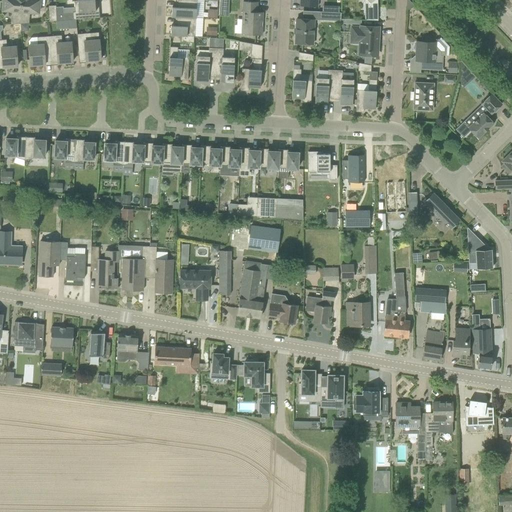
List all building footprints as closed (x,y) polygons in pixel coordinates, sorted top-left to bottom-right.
[(20,24),(21,0),(3,0),(3,10),(12,11),(11,24),(20,24)] [(21,0),(20,24),(29,23),(30,12),(39,13),(39,0),(21,0)] [(99,17),(98,2),(98,1),(97,0),(80,0),(73,1),(74,1),(75,12),(73,12),(73,20),(76,19),(95,18),(96,17),(99,17)] [(196,17),(196,0),(177,0),(177,7),(172,7),(171,16),(177,17),(177,16),(196,17)] [(220,0),(220,15),(229,15),(229,0),(220,0)] [(243,1),(242,34),(262,35),(263,12),(257,12),(257,2),(243,1)] [(73,20),(73,12),(64,12),(63,7),(56,7),(56,21),(68,20),(73,20)] [(217,17),(217,9),(208,8),(208,17),(217,17)] [(324,12),(323,20),(340,21),(341,13),(324,12)] [(170,35),(181,35),(194,36),(195,36),(196,17),(177,16),(177,17),(176,26),(171,25),(170,35)] [(76,27),(76,19),(73,20),(68,20),(68,28),(76,27)] [(296,19),(295,43),(313,44),(314,19),(296,19)] [(217,35),(217,26),(206,26),(206,35),(217,35)] [(360,35),(360,44),(359,55),(377,56),(378,27),(361,26),(361,27),(352,27),(351,35),(360,35)] [(86,61),(92,60),(101,59),(99,40),(90,41),(90,33),(77,34),(79,59),(86,59),(86,61)] [(62,35),(49,36),(51,61),(58,61),(58,63),(73,62),(71,42),(62,43),(62,35)] [(45,62),(51,61),(49,36),(37,37),(38,45),(29,45),(30,65),(45,64),(45,62)] [(208,37),(208,46),(223,46),(223,37),(208,37)] [(435,46),(435,42),(432,42),(428,37),(423,42),(417,41),(416,45),(413,47),(416,51),(416,60),(420,61),(420,69),(442,70),(442,55),(441,55),(441,52),(435,46)] [(0,65),(3,65),(3,67),(18,66),(16,46),(7,47),(6,39),(0,39),(0,65)] [(239,41),(239,50),(251,50),(252,44),(239,41)] [(178,47),(170,47),(169,75),(180,76),(180,80),(187,80),(188,58),(177,58),(178,47)] [(214,77),(216,48),(209,48),(208,56),(197,55),(196,81),(208,81),(208,77),(214,77)] [(223,48),(216,48),(214,77),(220,77),(220,82),(233,82),(234,57),(223,57),(223,48)] [(313,55),(298,52),(298,60),(313,61),(313,55)] [(253,69),(242,69),(241,91),(248,91),(249,87),(260,88),(261,59),(254,59),(253,69)] [(461,76),(460,79),(470,71),(461,60),(459,61),(461,76)] [(371,65),(359,63),(358,71),(371,72),(371,65)] [(301,69),(293,69),(292,98),(303,98),(303,102),(311,102),(312,80),(300,80),(301,69)] [(328,99),(334,99),(335,70),(328,70),(327,78),(316,77),(315,103),(327,103),(328,99)] [(342,70),(335,70),(334,99),(340,99),(340,104),(352,104),(353,79),(342,79),(342,70)] [(368,90),(358,89),(357,89),(356,112),(364,112),(364,108),(375,109),(377,80),(369,79),(368,90)] [(415,82),(413,109),(432,110),(434,83),(415,82)] [(487,109),(468,127),(463,121),(455,129),(463,138),(471,130),(478,138),(493,124),(487,117),(491,114),(502,104),(492,94),(482,104),(487,109)] [(24,160),(25,160),(26,137),(17,136),(17,138),(6,138),(5,155),(16,155),(16,157),(24,159),(24,160)] [(26,137),(25,160),(25,159),(34,158),(34,156),(45,157),(45,140),(35,139),(35,137),(26,137)] [(74,163),(75,139),(66,139),(66,141),(55,140),(55,157),(65,158),(65,159),(74,162),(74,163)] [(84,140),(75,139),(74,163),(74,162),(83,160),(83,159),(94,159),(95,142),(84,142),(84,140)] [(123,165),(124,142),(115,141),(115,143),(105,143),(104,160),(114,160),(114,161),(123,164),(123,165)] [(133,142),(124,142),(123,165),(124,165),(124,164),(132,162),(132,161),(143,162),(143,160),(144,145),(143,145),(133,144),(133,142)] [(152,160),(152,162),(161,162),(162,163),(163,161),(162,161),(163,146),(162,146),(153,145),(153,143),(143,143),(143,145),(144,145),(143,160),(152,160)] [(161,162),(160,174),(172,175),(173,163),(182,163),(182,162),(181,162),(182,147),(172,146),(172,144),(163,144),(162,146),(163,146),(162,161),(163,161),(162,163),(161,162)] [(201,164),(201,163),(201,147),(191,147),(191,145),(182,145),(182,147),(181,162),(182,162),(190,162),(190,164),(201,164)] [(201,145),(201,147),(201,163),(209,163),(209,165),(220,165),(220,164),(221,148),(220,148),(210,148),(211,146),(201,145)] [(220,164),(220,165),(219,175),(228,175),(228,166),(239,166),(240,166),(240,165),(239,165),(240,149),(230,149),(230,147),(220,146),(220,148),(221,148),(220,164)] [(239,166),(238,176),(249,176),(249,167),(259,167),(259,166),(258,166),(259,150),(249,150),(249,148),(240,147),(240,149),(239,165),(240,165),(240,166),(239,166)] [(278,168),(278,167),(278,151),(268,151),(268,149),(259,148),(259,150),(258,166),(259,166),(267,166),(267,168),(278,168)] [(278,149),(278,151),(278,167),(286,167),(286,169),(297,169),(298,152),(288,152),(288,150),(278,149)] [(330,165),(329,154),(317,154),(317,151),(308,151),(308,172),(321,172),(321,175),(329,175),(329,180),(337,180),(337,165),(330,165)] [(511,151),(502,161),(504,163),(501,166),(508,174),(511,171),(511,151)] [(348,156),(348,161),(342,161),(342,179),(348,179),(348,183),(349,183),(349,182),(363,182),(363,183),(364,183),(364,155),(363,155),(363,156),(348,156)] [(11,181),(11,170),(1,171),(1,181),(11,181)] [(511,179),(495,180),(496,189),(511,188),(511,179)] [(58,183),(49,183),(48,192),(57,192),(58,183)] [(409,213),(417,213),(416,192),(408,193),(409,213)] [(447,225),(451,229),(460,220),(433,192),(424,202),(446,224),(445,225),(446,226),(447,225)] [(256,197),(256,207),(255,216),(277,218),(278,205),(278,198),(256,197)] [(218,212),(228,213),(228,203),(218,202),(218,212)] [(228,204),(228,214),(237,214),(237,204),(228,204)] [(237,215),(255,216),(256,207),(248,207),(248,204),(238,204),(237,215)] [(304,220),(304,206),(278,205),(277,218),(304,220)] [(345,212),(345,227),(369,227),(369,212),(345,212)] [(277,252),(280,229),(251,225),(248,248),(277,252)] [(7,262),(21,262),(22,246),(7,246),(7,240),(11,240),(11,232),(0,231),(0,263),(7,264),(7,262)] [(470,246),(468,246),(468,261),(476,261),(476,268),(476,269),(477,269),(482,269),(492,268),(492,252),(492,251),(491,249),(489,249),(478,238),(470,246)] [(59,265),(59,260),(60,242),(40,241),(39,276),(53,276),(53,265),(59,265)] [(68,242),(60,242),(59,260),(66,260),(65,280),(76,281),(77,278),(85,278),(85,255),(75,254),(75,248),(68,248),(68,242)] [(180,263),(188,264),(188,243),(180,243),(180,263)] [(119,245),(118,258),(123,259),(122,289),(143,290),(143,280),(149,280),(150,246),(142,246),(119,245)] [(376,245),(366,245),(366,246),(369,263),(376,263),(376,245)] [(97,271),(97,285),(112,286),(112,287),(117,288),(117,278),(113,278),(114,261),(118,261),(118,251),(105,251),(105,259),(98,259),(99,247),(91,246),(90,271),(97,271)] [(173,260),(167,260),(156,260),(156,246),(150,246),(149,280),(155,280),(155,292),(172,293),(173,260)] [(218,250),(220,294),(231,294),(230,250),(218,250)] [(245,261),(237,315),(260,318),(264,288),(268,265),(245,261)] [(467,271),(467,262),(453,262),(453,271),(467,271)] [(353,264),(341,264),(341,282),(347,282),(347,278),(354,278),(353,264)] [(323,281),(333,281),(332,268),(322,268),(323,281)] [(180,288),(196,288),(196,300),(207,300),(208,288),(210,288),(210,271),(181,270),(180,288)] [(396,336),(408,337),(409,321),(404,321),(405,311),(406,311),(405,296),(404,296),(403,272),(394,273),(397,310),(398,311),(397,315),(396,336)] [(445,303),(446,290),(415,288),(414,301),(445,303)] [(315,311),(313,321),(327,323),(327,322),(327,316),(329,316),(330,306),(331,300),(333,301),(335,292),(323,291),(322,298),(307,296),(305,310),(315,311)] [(296,313),(297,304),(290,303),(284,296),(271,294),(270,306),(268,316),(280,318),(280,321),(295,323),(296,313)] [(420,311),(441,313),(446,314),(445,303),(421,301),(420,311)] [(369,325),(368,302),(347,303),(347,311),(353,311),(354,326),(369,325)] [(0,314),(0,352),(7,354),(9,333),(8,333),(0,332),(0,330),(1,330),(2,315),(0,314)] [(397,315),(386,314),(385,319),(384,335),(396,336),(397,315)] [(471,314),(473,353),(478,354),(477,367),(490,369),(492,355),(491,355),(490,328),(479,329),(479,314),(471,314)] [(35,349),(42,349),(43,349),(44,325),(37,325),(37,323),(37,322),(29,322),(29,323),(25,322),(15,321),(15,322),(14,338),(24,339),(23,346),(35,346),(35,349)] [(72,346),(73,328),(51,326),(50,345),(72,346)] [(453,340),(452,356),(460,357),(460,354),(468,354),(469,329),(455,328),(455,335),(457,335),(457,341),(453,340)] [(427,331),(422,358),(440,361),(444,334),(427,331)] [(91,332),(89,355),(103,356),(103,358),(109,358),(110,343),(104,342),(105,333),(91,332)] [(117,350),(117,362),(125,362),(129,358),(136,358),(136,360),(139,363),(139,370),(148,370),(149,352),(137,352),(137,351),(138,336),(118,335),(117,350)] [(190,366),(190,365),(191,348),(155,346),(154,363),(190,366)] [(211,363),(211,372),(224,373),(224,379),(229,379),(236,380),(237,365),(228,364),(228,357),(223,357),(223,354),(213,353),(213,363),(211,363)] [(265,389),(269,389),(270,373),(263,373),(263,362),(253,362),(253,360),(246,360),(246,362),(244,362),(244,375),(252,375),(252,386),(257,386),(257,392),(265,392),(265,389)] [(61,363),(41,362),(41,374),(61,375),(61,363)] [(321,401),(321,387),(314,386),(314,370),(301,370),(301,384),(299,384),(299,394),(309,394),(308,401),(321,401)] [(321,387),(321,401),(321,407),(344,408),(344,398),(343,398),(343,375),(328,375),(327,387),(321,387)] [(378,413),(388,413),(388,394),(378,394),(378,384),(363,384),(363,392),(356,392),(356,393),(354,393),(354,405),(356,405),(356,407),(363,407),(363,408),(378,408),(378,413)] [(484,416),(486,402),(470,400),(468,414),(467,424),(482,427),(483,416),(484,416)] [(425,413),(425,433),(425,443),(425,446),(432,446),(432,432),(439,432),(439,428),(452,428),(452,402),(433,402),(433,413),(425,413)] [(213,403),(212,411),(224,412),(225,404),(213,403)] [(396,427),(402,427),(401,433),(425,433),(425,413),(419,413),(419,406),(405,406),(405,403),(396,403),(396,427)] [(511,417),(502,417),(502,432),(503,432),(502,439),(509,440),(509,434),(511,433),(511,417)] [(348,429),(348,420),(333,420),(333,428),(348,429)] [(469,485),(469,468),(459,469),(459,486),(469,485)] [(511,495),(497,496),(497,504),(511,504),(511,495)]
